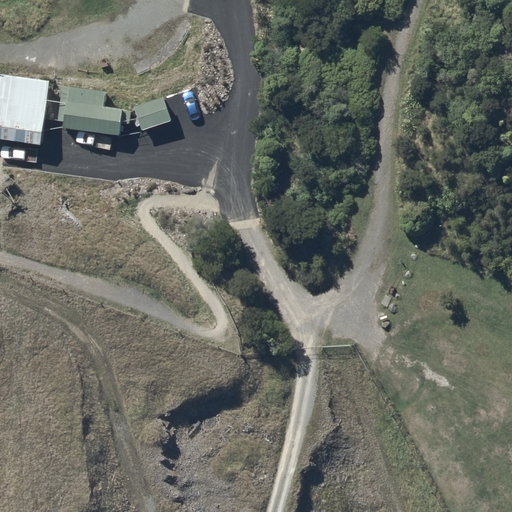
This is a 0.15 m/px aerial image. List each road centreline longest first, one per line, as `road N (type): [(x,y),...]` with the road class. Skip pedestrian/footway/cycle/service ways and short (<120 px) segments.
road 1 (track): [(0,283),(81,326),(98,354),(148,511)]
road 2 (track): [(304,305),(304,373),(274,511)]
